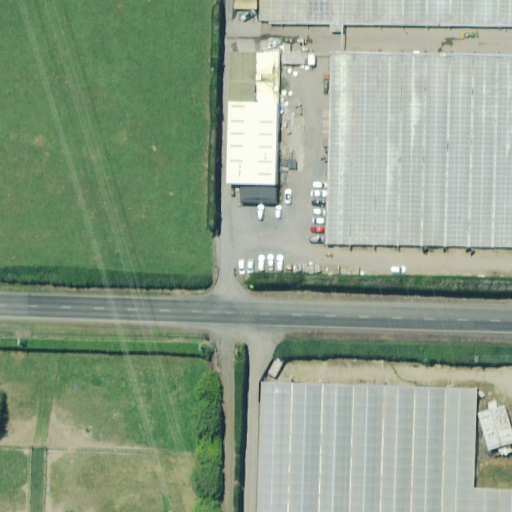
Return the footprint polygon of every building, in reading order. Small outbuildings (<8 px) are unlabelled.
[(265,23),(335,24),(335,33),(347,33),(347,24),(511,25),(511,0),(239,0),(239,11),(266,11),(265,23)] [(281,105),(283,54),(235,53),(232,184),(244,185),(244,205),(281,206),(284,105),(281,105)] [(311,55),(287,54),(286,64),(311,65),(311,55)] [(511,58),(335,55),(331,244),(511,247),(511,58)] [(511,511),(511,492),(477,491),(480,413),(480,391),(266,384),(261,511),(511,511)] [(490,403),(492,412),(485,413),(494,450),(511,445),(511,414),(511,408),(502,410),(500,401),(490,403)]
